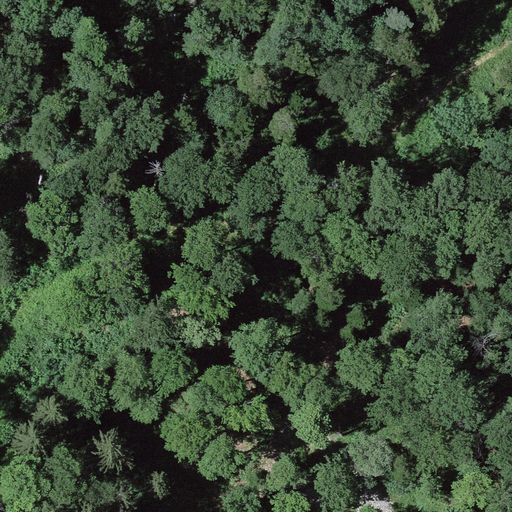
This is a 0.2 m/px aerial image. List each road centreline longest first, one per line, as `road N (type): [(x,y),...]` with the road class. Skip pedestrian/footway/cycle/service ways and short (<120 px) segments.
road 1 (track): [(0,371),(11,332),(46,295),(101,260),(265,231),(337,194),(511,44)]
road 2 (track): [(254,0),(337,194)]
road 3 (track): [(349,0),(337,194)]
